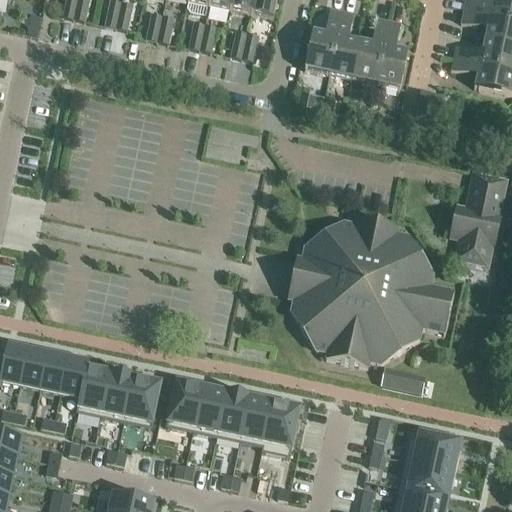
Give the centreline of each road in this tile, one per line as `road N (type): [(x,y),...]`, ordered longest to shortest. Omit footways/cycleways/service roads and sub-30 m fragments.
road 1 (residential): [(28,51),(274,104),(296,0)]
road 2 (residential): [(28,51),(0,186)]
